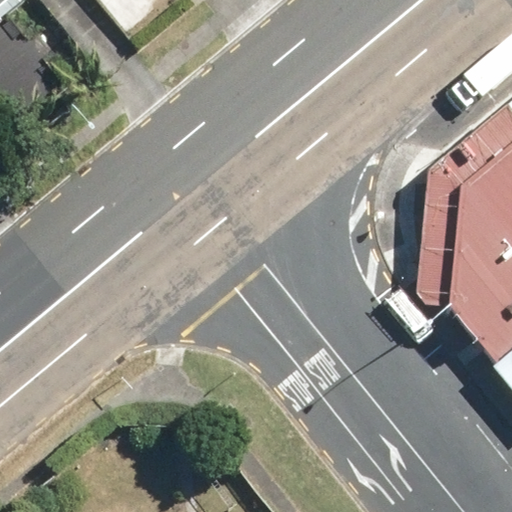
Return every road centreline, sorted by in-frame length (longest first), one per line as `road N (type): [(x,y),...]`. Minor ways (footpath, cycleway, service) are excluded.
road 1 (residential): [(472,511),(195,185)]
road 2 (primary): [(423,0),(195,185)]
road 3 (primary): [(195,185),(0,345)]
